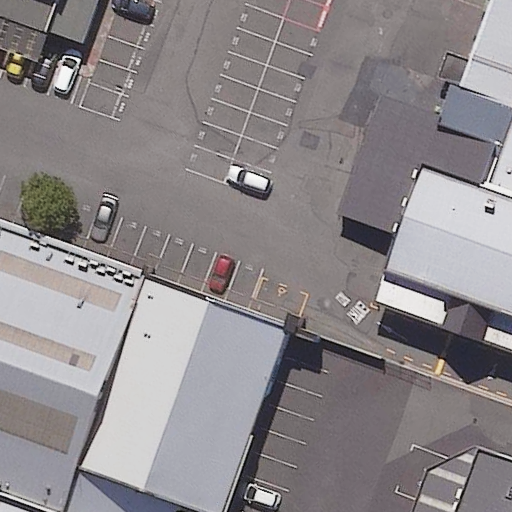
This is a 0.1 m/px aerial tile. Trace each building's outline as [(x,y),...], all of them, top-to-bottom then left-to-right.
[(0,0),(0,32),(79,61),(101,0),(0,0)] [(511,201),(511,0),(501,0),(470,89),(460,86),(429,170),(511,201)] [(511,201),(429,170),(378,305),(511,353),(511,201)] [(157,270),(0,213),(0,484),(69,510),(83,473),(157,270)] [(227,511),(297,320),(157,270),(83,473),(191,511),(227,511)] [(511,511),(511,462),(479,450),(456,511),(511,511)] [(75,511),(69,510),(0,484),(0,511),(75,511)]
